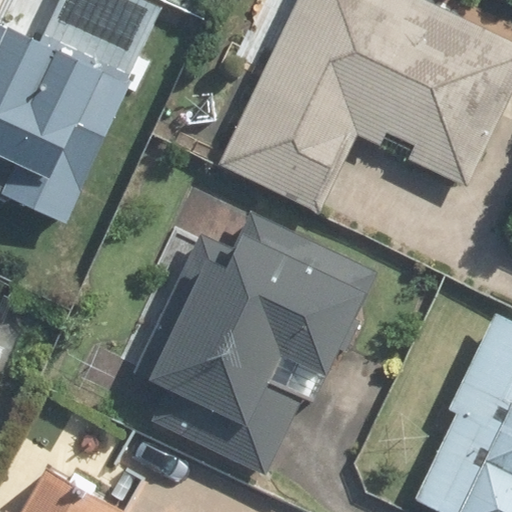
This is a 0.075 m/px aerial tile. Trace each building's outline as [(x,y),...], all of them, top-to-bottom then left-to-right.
[(0,188),(13,195),(17,188),(73,214),(141,76),(135,73),(170,2),(166,0),(65,0),(53,26),(23,12),(19,21),(2,13),(0,16),(0,188)] [(318,210),(355,133),(466,186),(511,91),(511,38),(430,0),(295,0),(217,162),(318,210)] [(160,418),(268,469),(300,402),(266,386),(282,352),(326,373),(377,265),(253,207),(237,242),(202,226),(133,370),(174,389),(160,418)] [(511,511),(511,316),(494,308),(448,402),(455,406),(413,492),(454,511),(511,511)] [(0,371),(17,337),(0,329),(0,371)] [(112,511),(43,472),(19,511),(112,511)]
